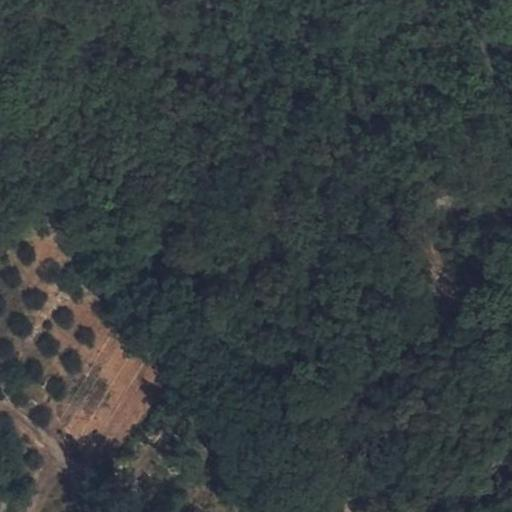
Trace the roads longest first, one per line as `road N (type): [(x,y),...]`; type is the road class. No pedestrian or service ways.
road 1 (track): [(511,222),(455,204),(435,225),(459,291),(436,343),(368,387),(224,404),(167,434),(97,511)]
road 2 (track): [(0,417),(60,458),(73,487),(53,511)]
